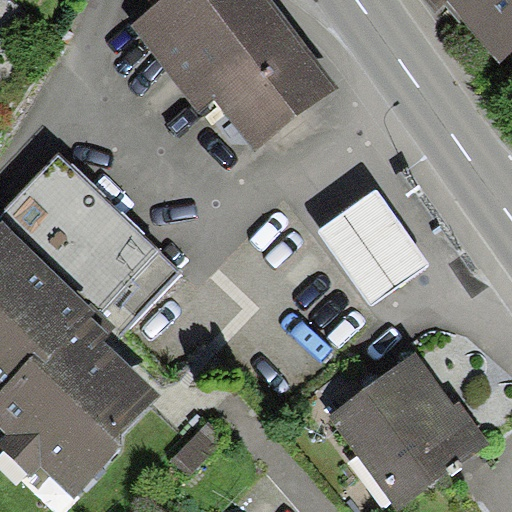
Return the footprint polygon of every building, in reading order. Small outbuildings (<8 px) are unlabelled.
[(253,156),(335,93),(263,0),(134,0),(149,19),(134,31),(198,115),(213,104),(253,156)] [(511,0),(422,0),(434,13),(447,2),(454,11),(500,68),(511,57),(511,0)] [(109,349),(179,277),(53,160),(0,217),(0,432),(10,442),(0,451),(0,452),(30,483),(40,473),(74,507),(122,461),(124,448),(166,404),(109,349)] [(377,191),(318,231),(372,307),(430,264),(377,191)] [(416,364),(329,422),(363,473),(389,511),(400,511),(491,451),(459,404),(448,411),(416,364)]
